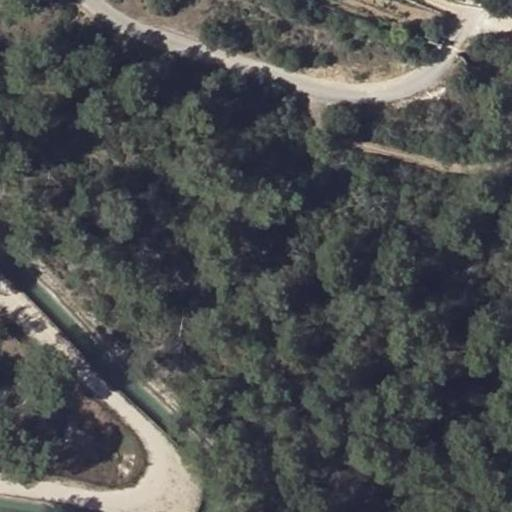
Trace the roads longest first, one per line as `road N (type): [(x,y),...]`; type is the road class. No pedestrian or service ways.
road 1 (track): [(0,287),(183,476),(192,494),(183,511)]
road 2 (track): [(0,478),(45,454),(74,424),(62,354)]
road 3 (track): [(128,511),(0,489)]
